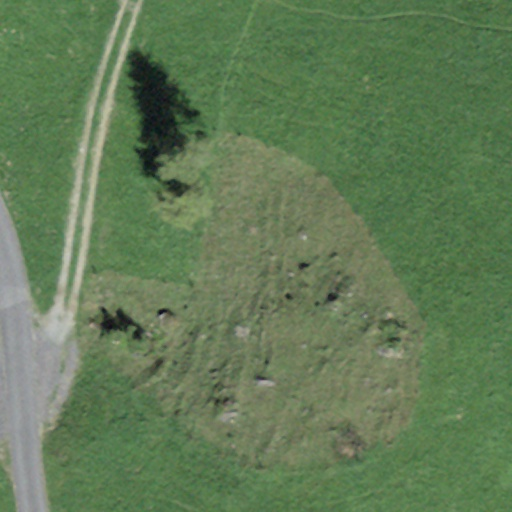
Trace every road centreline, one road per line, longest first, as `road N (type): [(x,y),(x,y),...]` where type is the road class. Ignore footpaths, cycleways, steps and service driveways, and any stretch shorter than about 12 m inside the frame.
road 1 (track): [(147,0),(101,174),(81,320),(42,401)]
road 2 (track): [(0,210),(12,228),(42,401),(51,511)]
